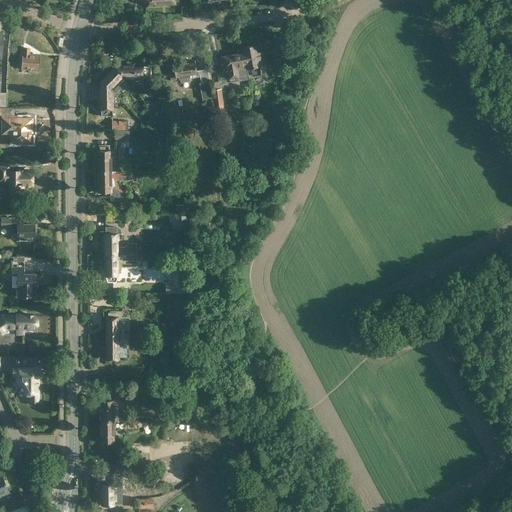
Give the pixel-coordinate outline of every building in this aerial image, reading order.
[(246,73),(248,73),(251,72),(252,76),(261,75),(259,66),(264,66),(261,51),(257,52),(255,45),(242,47),(243,52),(246,73)] [(21,69),(38,70),(39,54),(29,54),(30,48),(23,48),(21,69)] [(221,56),(217,57),(219,68),(226,68),(228,79),(238,77),(239,81),(249,79),(248,73),(246,73),(243,52),(221,56)] [(280,58),(273,58),(275,71),(282,70),(280,58)] [(189,80),(189,78),(200,77),(201,84),(200,84),(203,98),(210,97),(208,83),(210,83),(208,70),(208,69),(196,71),(195,66),(194,66),(192,61),(168,65),(171,80),(176,79),(176,78),(179,77),(180,82),(189,80)] [(126,78),(119,70),(116,67),(101,82),(104,85),(109,91),(110,90),(114,94),(125,82),(123,80),(126,78)] [(119,70),(126,78),(127,78),(143,78),(143,77),(150,75),(150,68),(143,67),(123,67),(119,70)] [(109,91),(104,85),(100,89),(100,109),(100,116),(111,116),(111,102),(119,102),(119,99),(114,94),(110,90),(109,91)] [(225,120),(221,88),(210,90),(214,122),(225,120)] [(161,95),(161,105),(169,105),(168,95),(161,95)] [(149,101),(150,109),(161,108),(159,100),(149,101)] [(13,108),(0,107),(0,115),(13,116),(13,108)] [(162,116),(161,108),(150,109),(149,109),(149,117),(162,116)] [(31,119),(2,118),(2,127),(10,127),(10,143),(30,143),(30,130),(31,130),(31,119)] [(128,131),(135,131),(135,130),(135,124),(128,125),(128,121),(124,121),(111,121),(111,130),(111,131),(114,131),(114,130),(128,130),(128,131)] [(128,140),(128,131),(128,130),(114,130),(114,131),(114,140),(128,140)] [(160,134),(167,140),(169,138),(169,130),(165,130),(165,134),(160,134)] [(99,150),(97,150),(97,171),(116,171),(116,151),(108,151),(108,146),(99,146),(99,150)] [(8,171),(8,166),(0,166),(0,177),(8,177),(8,181),(8,183),(8,184),(9,185),(10,187),(11,187),(12,188),(14,189),(15,189),(22,189),(22,185),(31,185),(31,171),(8,171)] [(116,172),(116,171),(97,171),(97,193),(114,192),(114,180),(126,180),(126,172),(116,172)] [(120,197),(120,208),(136,207),(136,196),(120,197)] [(34,231),(34,225),(23,225),(23,218),(0,218),(0,227),(10,227),(10,234),(11,236),(11,237),(12,238),(13,239),(14,239),(16,239),(16,240),(34,240),(34,239),(37,237),(37,232),(34,231)] [(105,226),(105,233),(104,233),(104,255),(137,254),(136,243),(125,243),(125,246),(118,246),(118,233),(116,233),(116,226),(105,226)] [(137,254),(104,255),(104,276),(105,276),(106,278),(107,282),(115,282),(117,279),(117,276),(119,276),(119,273),(121,273),(121,266),(137,266),(137,254)] [(35,281),(35,274),(23,274),(23,267),(10,267),(10,274),(16,274),(16,289),(18,289),(18,296),(33,297),(34,290),(35,290),(35,289),(38,287),(38,282),(35,281)] [(184,275),(171,275),(172,293),(184,293),(184,275)] [(134,296),(121,297),(121,309),(135,308),(134,296)] [(108,312),(108,316),(105,316),(105,338),(129,338),(128,334),(123,334),(122,311),(109,311),(110,312),(108,312)] [(33,315),(3,315),(0,316),(0,326),(6,323),(16,323),(16,334),(22,334),(22,328),(33,328),(33,327),(34,327),(35,327),(36,326),(37,325),(37,324),(37,323),(37,322),(37,321),(36,320),(35,319),(34,318),(33,318),(33,315)] [(129,342),(129,338),(105,338),(105,359),(120,359),(120,357),(126,357),(126,343),(129,342)] [(38,379),(38,367),(13,368),(13,375),(16,375),(16,380),(21,386),(20,386),(21,389),(22,388),(26,395),(30,394),(30,401),(38,401),(38,397),(38,379)] [(142,380),(142,389),(151,389),(151,380),(142,380)] [(114,421),(113,400),(100,400),(100,421),(114,421)] [(114,421),(100,421),(100,442),(114,442),(114,421)] [(137,462),(149,462),(149,452),(137,452),(137,462)] [(180,469),(179,459),(166,461),(166,470),(180,469)] [(127,475),(127,465),(112,465),(112,475),(127,475)] [(0,492),(8,489),(2,475),(0,475),(0,492)] [(112,492),(112,484),(100,484),(100,505),(112,505),(112,501),(114,501),(114,492),(112,492)] [(152,508),(151,498),(139,498),(139,508),(152,508)]
